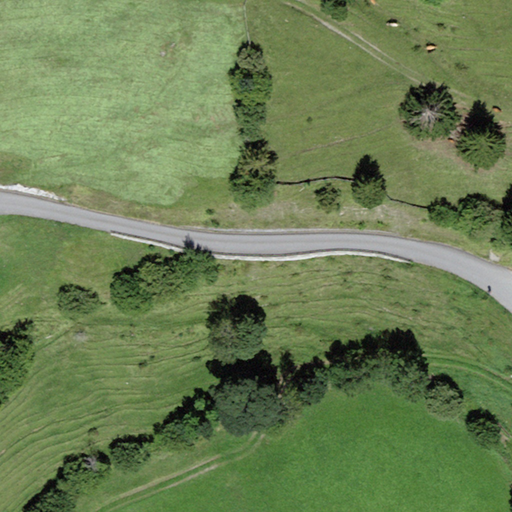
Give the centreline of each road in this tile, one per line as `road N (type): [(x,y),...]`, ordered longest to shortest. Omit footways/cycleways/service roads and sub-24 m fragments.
road 1 (track): [(511,287),(411,249),(346,235),(180,238),(0,206)]
road 2 (track): [(511,113),(404,78),(282,0)]
